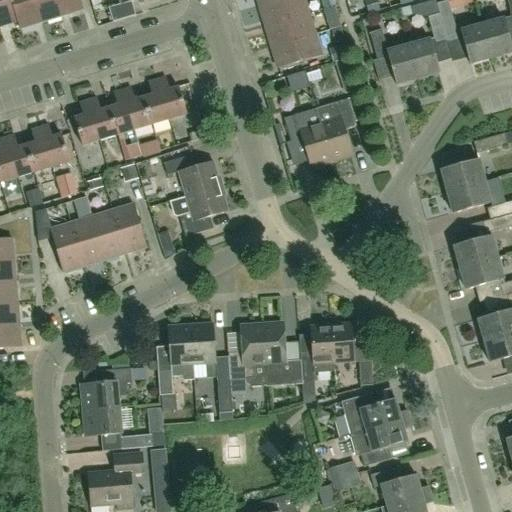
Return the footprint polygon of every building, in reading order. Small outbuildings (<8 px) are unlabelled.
[(11,0),(0,0),(0,27),(17,22),(18,22),(11,0)] [(41,23),(33,0),(11,0),(18,22),(17,22),(20,29),(41,23)] [(33,0),(41,23),(61,17),(56,0),(33,0)] [(56,0),(61,17),(83,10),(79,0),(56,0)] [(119,0),(121,4),(109,8),(113,22),(136,15),(132,1),(135,0),(119,0)] [(304,0),(280,0),(259,6),(266,27),(309,14),(304,0)] [(364,0),(368,14),(380,11),(376,0),(364,0)] [(459,39),(457,31),(451,9),(448,0),(437,4),(440,14),(447,41),(447,42),(459,39)] [(440,14),(436,15),(432,1),(398,10),(401,19),(413,16),(428,18),(436,44),(447,41),(440,14)] [(309,14),(266,27),(272,48),(315,34),(309,14)] [(492,59),(511,53),(511,47),(504,18),(482,24),(492,59)] [(492,59),(482,24),(460,30),(470,65),(492,59)] [(418,79),(409,45),(387,51),(381,29),(369,33),(377,60),(389,57),(397,85),(418,79)] [(315,34),(272,48),(278,69),(322,56),(315,34)] [(418,79),(439,73),(430,40),(409,45),(418,79)] [(347,79),(354,77),(349,61),(338,64),(342,80),(347,79)] [(168,121),(186,115),(178,87),(168,89),(165,78),(156,80),(168,121)] [(168,121),(156,80),(149,82),(152,94),(143,97),(151,126),(168,121)] [(151,126),(143,97),(134,100),(131,88),(122,91),(134,131),(151,126)] [(113,93),(118,105),(109,108),(117,136),(134,131),(122,91),(113,93)] [(347,100),(317,108),(332,160),(351,155),(343,126),(356,123),(356,122),(366,119),(358,93),(346,96),(347,100)] [(117,136),(109,108),(100,110),(96,99),(89,101),(100,141),(117,136)] [(100,141),(89,101),(79,104),(83,116),(74,118),(83,146),(100,141)] [(316,108),(316,109),(284,118),(291,142),(304,139),(314,170),(316,172),(324,169),(325,167),(324,163),(332,160),(317,108),(316,108)] [(48,125),(40,128),(52,167),(70,161),(62,135),(52,138),(48,125)] [(35,142),(27,145),(35,172),(52,167),(40,128),(32,130),(35,142)] [(188,143),(202,139),(204,138),(201,130),(185,135),(188,143)] [(477,155),(508,146),(504,134),(474,143),(477,155)] [(14,135),(5,138),(18,177),(35,172),(27,145),(18,148),(14,135)] [(0,150),(1,153),(0,152),(0,181),(0,183),(18,177),(5,138),(0,139),(0,150)] [(143,155),(162,155),(162,140),(142,141),(143,155)] [(187,197),(222,187),(214,162),(196,168),(192,155),(165,163),(169,176),(179,173),(187,197)] [(447,193),(486,183),(479,160),(441,171),(447,193)] [(486,183),(447,193),(453,214),(491,203),(486,183)] [(177,218),(180,217),(186,237),(215,229),(211,217),(229,212),(222,187),(187,197),(169,202),(173,216),(177,218)] [(85,198),(77,200),(80,209),(88,206),(85,198)] [(511,214),(511,201),(487,209),(490,221),(511,214)] [(126,255),(147,248),(133,205),(112,211),(126,255)] [(50,231),(52,230),(46,210),(36,213),(38,243),(52,238),(50,231)] [(92,218),(105,261),(126,255),(112,211),(92,218)] [(511,214),(490,221),(483,223),(486,235),(511,227),(511,214)] [(105,261),(92,218),(71,224),(85,267),(105,261)] [(85,267),(71,224),(52,230),(50,231),(52,238),(63,274),(85,267)] [(453,247),(459,269),(497,259),(492,237),(453,247)] [(0,262),(14,261),(12,239),(0,239),(0,262)] [(497,259),(459,269),(464,290),(503,280),(497,259)] [(14,261),(0,262),(0,283),(16,282),(14,261)] [(503,297),(508,295),(511,294),(511,281),(500,285),(503,297)] [(16,282),(0,283),(0,305),(18,304),(16,282)] [(18,304),(0,305),(0,327),(20,325),(18,304)] [(484,342),(511,334),(511,310),(478,320),(484,342)] [(213,324),(190,326),(193,366),(194,366),(205,365),(206,379),(216,378),(213,324)] [(331,325),(334,364),(355,362),(352,324),(331,325)] [(20,325),(0,327),(0,349),(22,347),(20,325)] [(263,327),(266,376),(282,375),(281,363),(285,363),(283,325),(263,327)] [(334,373),(333,364),(334,364),(331,325),(311,327),(314,357),(302,358),(304,382),(314,381),(313,375),(334,373)] [(168,327),(171,367),(171,371),(158,372),(159,397),(173,396),(172,378),(182,378),(182,380),(184,382),(195,381),(194,366),(193,366),(190,326),(168,327)] [(229,360),(230,381),(247,380),(248,384),(252,388),(266,387),(266,376),(263,327),(242,328),(244,359),(229,360)] [(511,334),(484,342),(490,363),(511,357),(511,334)] [(362,386),(374,384),(372,360),(359,362),(362,386)] [(118,386),(133,384),(132,369),(108,371),(109,383),(82,386),(84,412),(120,409),(118,386)] [(219,414),(232,413),(230,381),(217,382),(219,414)] [(374,393),(351,400),(340,403),(350,435),(410,418),(408,411),(400,414),(396,399),(377,405),(374,393)] [(120,409),(84,412),(86,437),(122,434),(120,409)] [(366,454),(369,466),(392,459),(389,447),(409,441),(405,428),(412,426),(410,418),(350,435),(353,446),(359,444),(362,455),(366,454)] [(140,449),(154,448),(152,435),(121,438),(122,450),(140,449)] [(115,473),(88,475),(91,511),(107,511),(107,505),(115,504),(116,511),(124,511),(133,511),(132,503),(130,473),(143,472),(142,465),(141,455),(113,457),(115,473)] [(349,490),(345,478),(342,465),(328,469),(335,494),(349,490)] [(376,487),(383,485),(388,506),(383,507),(383,508),(389,506),(431,494),(429,486),(422,488),(418,475),(398,481),(394,469),(372,475),(376,487)] [(296,511),(296,509),(305,507),(301,493),(293,495),(266,501),(268,511),(296,511)] [(428,511),(426,504),(433,501),(431,494),(389,506),(383,508),(383,511),(428,511)]
